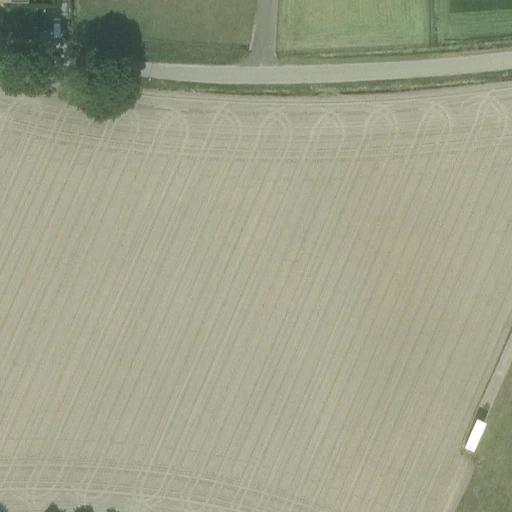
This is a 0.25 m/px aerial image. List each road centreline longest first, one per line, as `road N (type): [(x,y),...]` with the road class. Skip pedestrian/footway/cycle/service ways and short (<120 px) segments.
road 1 (unclassified): [(261,78),(511,62)]
road 2 (unclassified): [(127,71),(261,78)]
road 3 (unclassified): [(127,71),(0,44)]
road 4 (unclassified): [(463,458),(511,347)]
